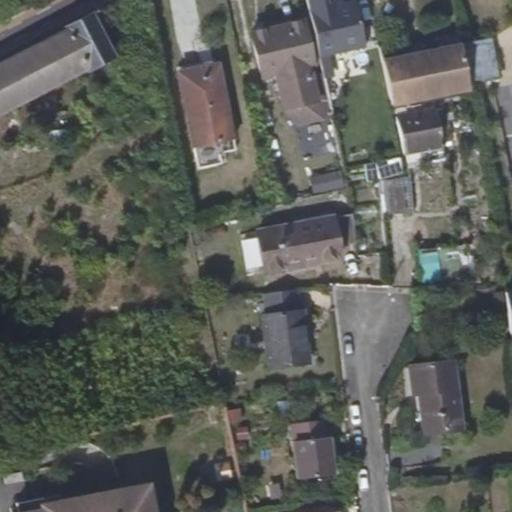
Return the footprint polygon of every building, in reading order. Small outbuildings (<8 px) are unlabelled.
[(93,24),(139,0),(122,0),(0,62),(0,113),(68,78),(109,57),(93,24)] [(303,0),(314,48),(361,38),(353,0),(303,0)] [(248,22),(253,43),(259,67),(265,66),(273,101),(288,117),(312,111),(302,68),(291,70),(289,60),(300,58),(311,55),(300,10),(281,14),(248,22)] [(486,41),(460,46),(467,82),(484,79),(482,66),(491,65),(486,41)] [(467,82),(460,46),(379,62),(388,106),(468,90),(467,82)] [(227,132),(212,57),(170,66),(186,141),(227,132)] [(300,58),(289,60),(291,70),(302,68),(300,58)] [(482,66),(484,79),(493,77),(491,65),(482,66)] [(437,131),(433,110),(394,118),(399,138),(437,131)] [(36,145),(10,151),(23,190),(48,183),(36,145)] [(376,178),(401,175),(399,158),(374,161),(376,178)] [(312,195),(345,187),(341,169),(308,177),(312,195)] [(353,251),(349,223),(292,230),(298,271),(337,267),(336,253),(353,251)] [(298,271),(292,230),(258,234),(263,275),(298,271)] [(419,280),(438,279),(438,249),(418,249),(419,280)] [(293,292),(262,296),(265,317),(261,318),(268,370),(303,367),(299,335),(304,334),(302,313),(297,314),(293,292)] [(458,430),(449,362),(412,366),(415,394),(422,394),(428,434),(458,430)] [(299,481),(333,478),(330,441),(324,441),(322,425),(292,429),(299,481)] [(20,474),(3,477),(4,485),(21,482),(20,474)] [(41,511),(36,511),(147,511),(143,487),(40,507),(41,511)]
